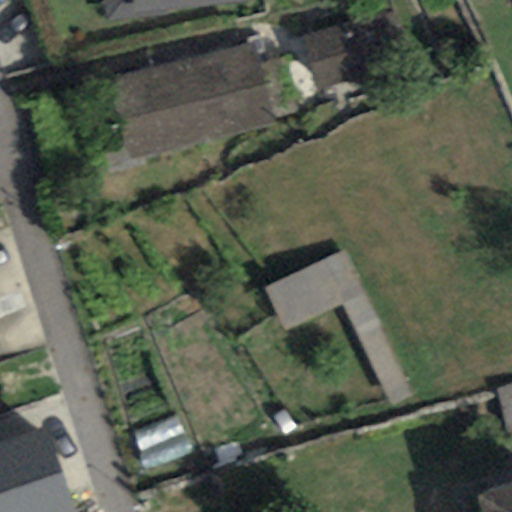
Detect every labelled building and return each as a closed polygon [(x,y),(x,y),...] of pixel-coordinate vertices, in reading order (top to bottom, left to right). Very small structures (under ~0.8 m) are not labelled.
[(382,18),(313,36),(324,79),(393,60),(382,18)] [(107,88),(125,154),(262,116),(243,51),(107,88)] [(289,324),(372,300),(358,253),(275,278),(289,324)] [(0,450),(0,511),(21,511),(69,494),(47,433),(0,450)] [(511,511),(511,483),(466,497),(470,511),(511,511)]
